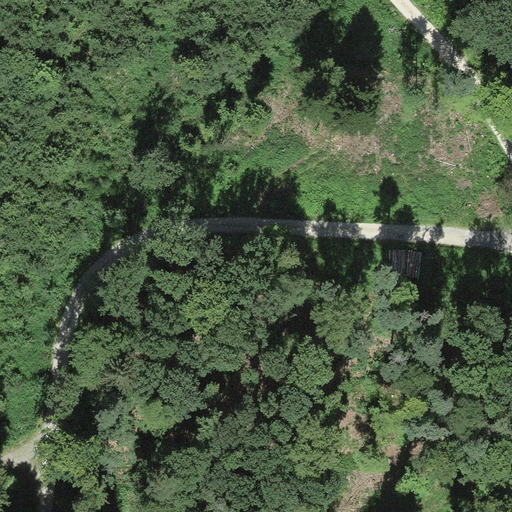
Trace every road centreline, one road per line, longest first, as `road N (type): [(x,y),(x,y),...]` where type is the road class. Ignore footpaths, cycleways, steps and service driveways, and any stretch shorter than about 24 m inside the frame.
road 1 (track): [(47,465),(71,303),(99,258),(124,241),(197,223),(511,243)]
road 2 (track): [(399,0),(451,56),(511,153)]
road 3 (track): [(511,407),(422,511)]
